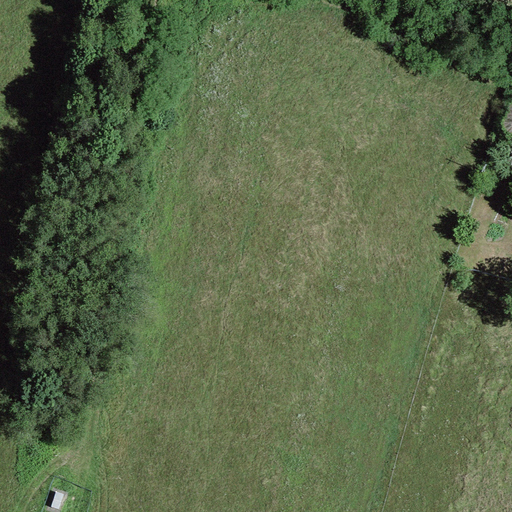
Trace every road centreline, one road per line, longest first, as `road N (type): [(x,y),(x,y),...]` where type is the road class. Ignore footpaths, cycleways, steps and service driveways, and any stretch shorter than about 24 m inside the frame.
road 1 (track): [(149,0),(80,467)]
road 2 (track): [(334,0),(511,82)]
